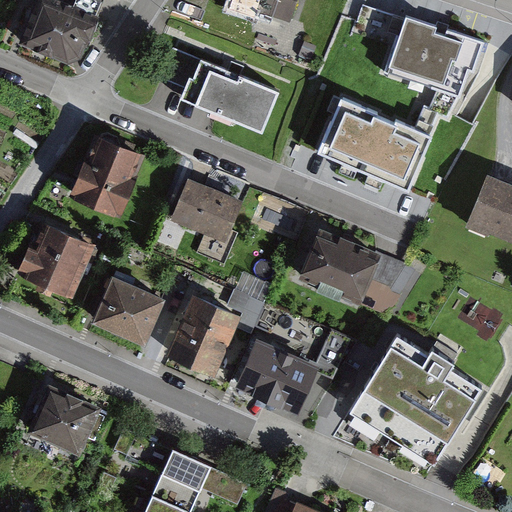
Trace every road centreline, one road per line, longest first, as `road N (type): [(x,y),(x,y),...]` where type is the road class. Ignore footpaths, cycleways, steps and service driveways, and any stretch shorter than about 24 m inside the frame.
road 1 (residential): [(88,100),(410,237)]
road 2 (residential): [(0,319),(252,431)]
road 3 (residential): [(0,231),(88,100)]
